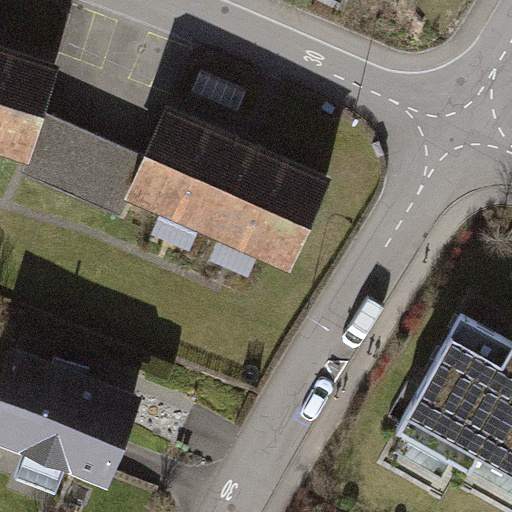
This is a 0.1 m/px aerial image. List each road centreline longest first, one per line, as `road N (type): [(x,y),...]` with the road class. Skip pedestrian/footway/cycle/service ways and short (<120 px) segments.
road 1 (residential): [(248,511),(462,132)]
road 2 (residential): [(164,0),(462,132)]
